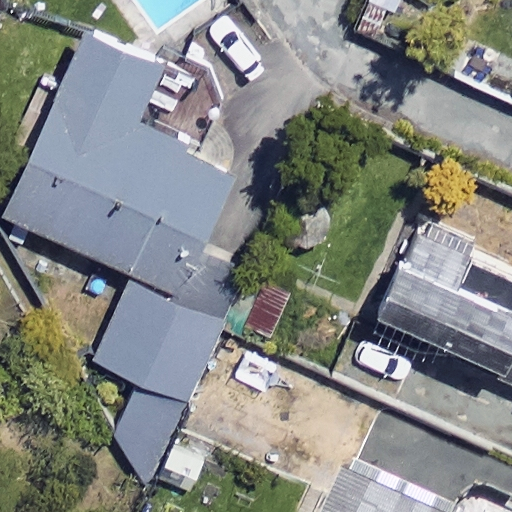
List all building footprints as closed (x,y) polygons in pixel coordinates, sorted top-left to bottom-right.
[(139,370),(113,431),(144,487),(243,257),(198,237),(233,155),(136,114),(165,46),(89,14),(7,205),(132,259),(93,351),(139,370)] [(501,352),(511,326),(511,254),(413,211),(375,297),(501,352)] [(301,281),(261,264),(238,319),(278,336),(301,281)] [(511,326),(501,352),(492,371),(511,379),(511,326)] [(451,511),(401,511),(333,482),(319,511),(484,511),(457,500),(451,511)]
